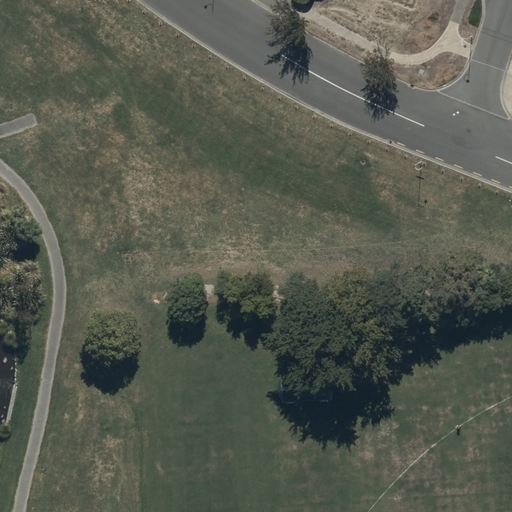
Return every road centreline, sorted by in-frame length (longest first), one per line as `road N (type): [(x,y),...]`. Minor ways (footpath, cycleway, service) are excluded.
road 1 (residential): [(455,139),(329,81),(191,0)]
road 2 (residential): [(455,139),(507,0)]
